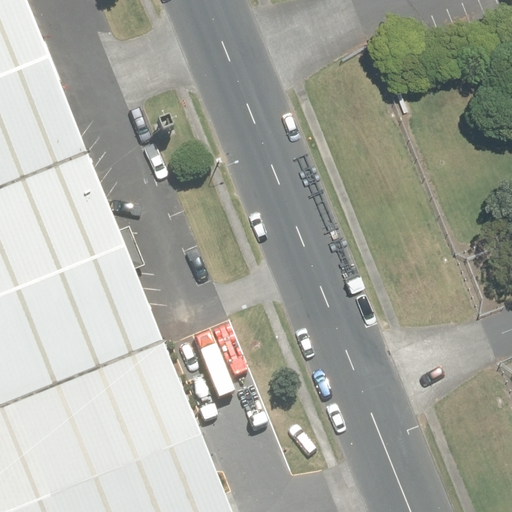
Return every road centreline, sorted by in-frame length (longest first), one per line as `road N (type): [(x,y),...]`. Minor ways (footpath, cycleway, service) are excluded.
road 1 (secondary): [(414,511),(208,0)]
road 2 (unknown): [(52,0),(247,511)]
